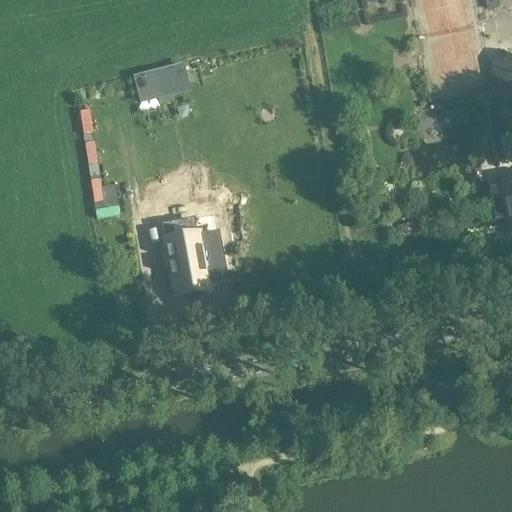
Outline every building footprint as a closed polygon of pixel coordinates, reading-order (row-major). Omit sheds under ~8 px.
[(485,0),(487,12),(511,7),(510,0),(485,0)] [(183,67),(117,83),(120,92),(138,87),(140,96),(187,84),(183,67)] [(511,135),(500,138),(505,162),(511,160),(511,135)] [(509,236),(511,235),(511,181),(499,184),(509,236)] [(170,197),(170,212),(131,213),(132,235),(195,233),(194,196),(170,197)] [(175,296),(209,290),(201,247),(167,253),(175,296)]
